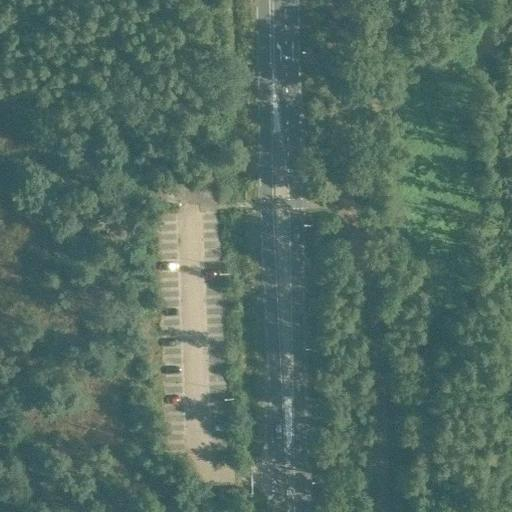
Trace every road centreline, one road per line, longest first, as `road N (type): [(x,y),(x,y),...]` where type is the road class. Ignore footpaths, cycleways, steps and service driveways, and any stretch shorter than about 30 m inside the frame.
road 1 (secondary): [(263,0),(275,380),(291,473)]
road 2 (secondary): [(291,473),(295,204),(287,0)]
